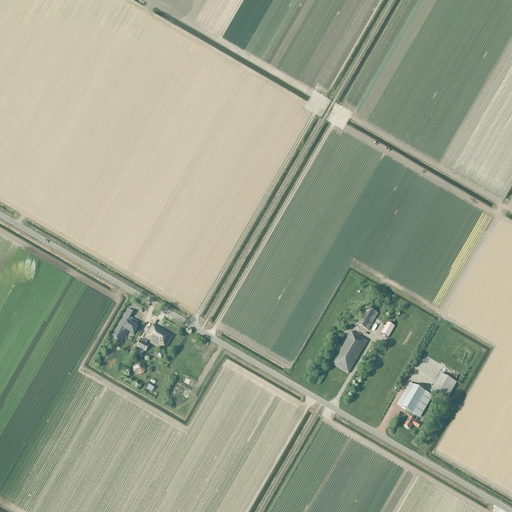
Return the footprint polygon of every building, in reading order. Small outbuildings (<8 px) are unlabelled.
[(378,314),(366,307),(356,324),(368,331),(378,314)] [(123,340),(128,331),(134,335),(137,328),(136,327),(138,323),(133,320),(132,321),(129,319),(133,313),(128,310),(113,337),(117,340),(118,338),(123,340)] [(395,327),(387,322),(381,334),(388,338),(395,327)] [(147,342),(148,341),(165,350),(173,337),(154,325),(151,329),(150,328),(145,339),(144,340),(142,343),(140,342),(137,347),(146,352),(149,347),(146,345),(148,342),(147,342)] [(362,338),(351,332),(332,365),(348,374),(367,343),(362,339),(362,338)] [(132,355),(134,346),(127,344),(124,352),(132,355)] [(141,375),(144,374),(146,371),(146,367),(144,365),(142,363),(137,363),(135,365),(133,367),(133,371),(135,374),(138,375),(141,375)] [(430,392),(446,401),(457,383),(440,374),(430,392)] [(146,383),(144,387),(152,392),(155,388),(152,387),(153,386),(149,383),(148,384),(146,383)] [(420,419),(433,397),(409,383),(397,405),(411,414),(404,427),(410,430),(413,425),(418,428),(420,424),(416,422),(418,418),(420,419)]
